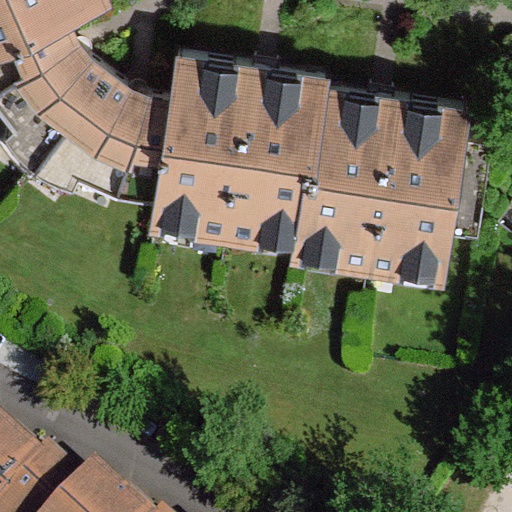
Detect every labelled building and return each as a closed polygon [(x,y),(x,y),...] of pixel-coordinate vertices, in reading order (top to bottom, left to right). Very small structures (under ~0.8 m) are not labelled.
[(0,0),(0,39),(65,11),(91,0),(0,0)] [(90,49),(65,11),(0,39),(0,97),(21,123),(51,144),(110,64),(90,49)] [(326,70),(183,48),(176,92),(160,191),(157,211),(300,232),(325,80),(326,70)] [(130,79),(110,64),(51,144),(81,169),(123,186),(160,191),(176,92),(151,89),(130,79)] [(469,102),(325,80),(300,232),(297,243),(443,265),(450,221),(465,127),(469,102)] [(494,131),(465,127),(450,221),(481,225),(494,131)] [(0,500),(37,460),(0,426),(0,500)] [(139,511),(96,473),(88,483),(49,448),(37,460),(0,500),(0,511),(139,511)]
